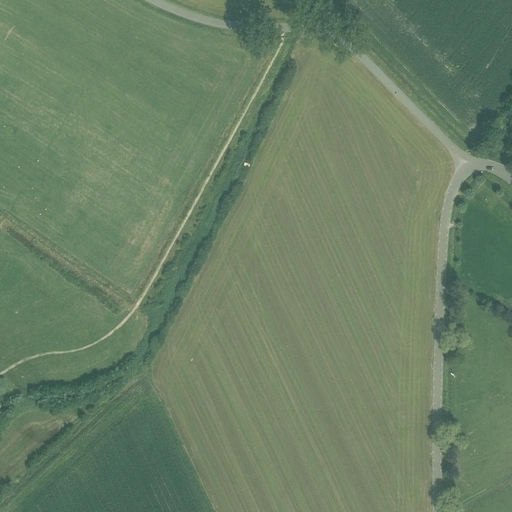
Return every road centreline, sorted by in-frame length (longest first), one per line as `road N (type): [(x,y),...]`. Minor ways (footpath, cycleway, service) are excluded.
road 1 (unclassified): [(150,0),(225,26),(329,37),(354,51),(467,165)]
road 2 (tertiary): [(437,511),(443,226),(450,189),(467,165)]
